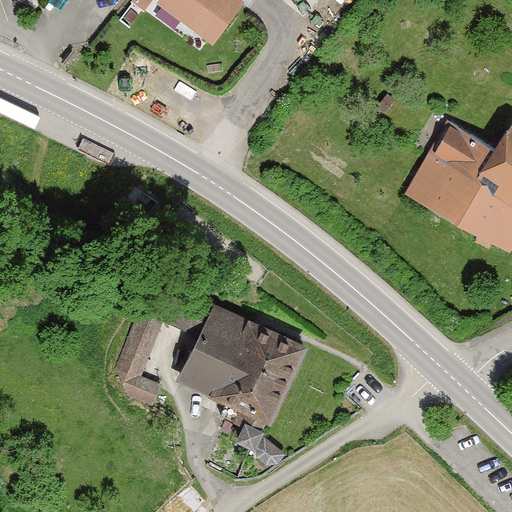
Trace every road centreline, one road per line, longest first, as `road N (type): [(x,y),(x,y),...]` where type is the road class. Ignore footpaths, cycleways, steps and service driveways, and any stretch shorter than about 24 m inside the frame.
road 1 (motorway): [(0,71),(119,144),(278,262),(511,482)]
road 2 (motorway): [(511,420),(296,219),(142,102),(0,15)]
road 3 (secondary): [(462,387),(260,215),(183,165),(0,70)]
road 4 (track): [(233,511),(417,392),(441,367)]
road 5 (unknown): [(227,511),(199,470),(189,398)]
